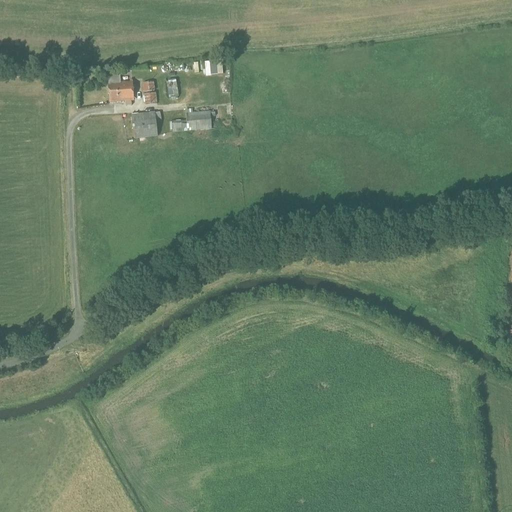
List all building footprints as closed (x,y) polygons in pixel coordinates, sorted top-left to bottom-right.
[(120,83),(120,74),(108,75),(108,85),(109,103),(134,101),(131,80),(130,80),(130,83),(120,83)] [(142,84),(143,93),(155,91),(154,82),(142,84)] [(157,104),(155,93),(144,95),(145,106),(157,104)] [(210,112),(186,114),(186,121),(171,122),(172,133),(187,132),(212,130),(210,112)] [(131,115),(134,140),(158,137),(156,122),(157,122),(157,123),(162,122),(160,113),(155,113),(131,115)] [(504,338),(496,337),(496,342),(495,342),(494,347),(504,348),(505,343),(504,343),(504,338)]
